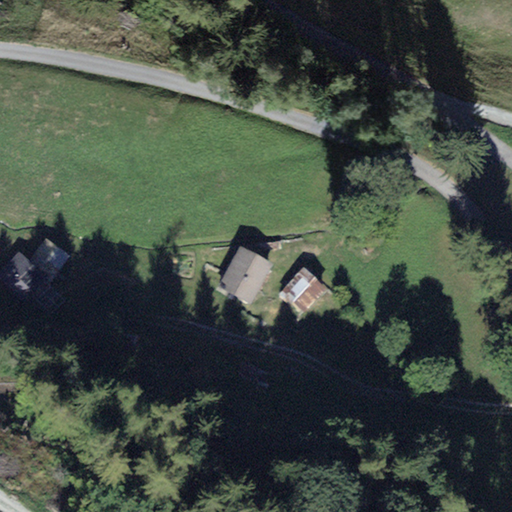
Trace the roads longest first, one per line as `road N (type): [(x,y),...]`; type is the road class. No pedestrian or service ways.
road 1 (unclassified): [(511,271),(443,184),(401,156),(123,68),(0,54)]
road 2 (track): [(511,413),(374,387),(202,326),(145,319)]
road 3 (unclassified): [(261,0),(431,102),(511,162)]
